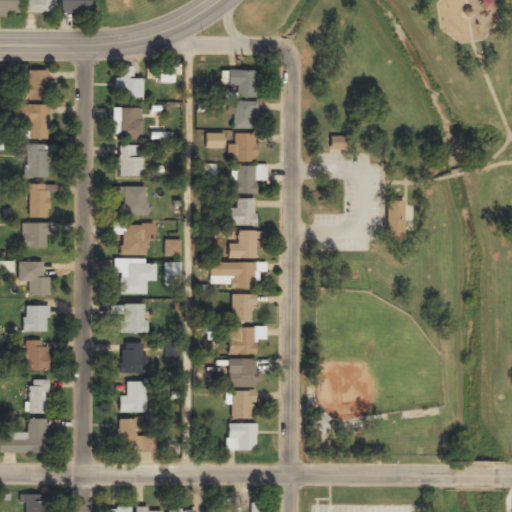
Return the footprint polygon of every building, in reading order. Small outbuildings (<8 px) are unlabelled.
[(18,0),(0,0),(0,14),(17,15),(18,0)] [(53,0),(23,0),(24,12),(54,12),(53,0)] [(89,12),(89,0),(59,0),(60,12),(89,12)] [(175,66),(160,65),(159,81),(173,82),(174,73),(175,73),(175,66)] [(142,96),(142,78),(133,79),(132,66),(119,66),(119,78),(115,78),(116,97),(142,96)] [(255,97),(255,70),(227,69),(227,85),(236,85),(236,97),(255,97)] [(47,70),(25,70),(24,99),(47,100),(47,70)] [(256,101),(232,102),(233,128),(253,128),(252,110),(257,110),(256,101)] [(28,138),(47,139),(48,104),(13,104),(13,121),(28,122),(28,138)] [(113,138),(141,138),(141,107),(112,108),(113,138)] [(326,129),(326,142),(344,142),(344,129),(326,129)] [(223,133),(205,133),(204,148),(222,148),(223,133)] [(233,133),(233,144),(226,144),(227,161),(255,160),(255,133),(233,133)] [(329,149),(347,149),(348,136),(329,135),(329,149)] [(137,145),(119,145),(119,175),(142,176),(142,157),(136,157),(137,145)] [(215,180),(215,164),(201,163),(201,180),(215,180)] [(266,180),(266,166),(230,166),(229,193),(256,193),(256,180),(266,180)] [(55,183),(27,184),(28,218),(47,217),(47,191),(56,191),(55,183)] [(145,215),(146,187),(112,186),(112,196),(123,196),(123,214),(145,215)] [(228,225),(254,225),(255,199),(235,198),(235,208),(228,208),(228,225)] [(386,198),(404,199),(403,236),(385,236),(386,198)] [(47,247),(46,222),(21,223),(21,248),(47,247)] [(119,255),(146,255),(146,240),(153,240),(154,223),(112,222),(111,234),(119,234),(119,255)] [(255,238),(264,238),(264,230),(238,231),(238,243),(227,243),(228,258),(256,258),(255,238)] [(179,256),(179,239),(163,239),(163,256),(179,256)] [(154,280),(155,263),(144,263),(144,259),(113,258),(112,272),(119,272),(119,294),(145,294),(145,280),(154,280)] [(42,261),(17,261),(17,281),(27,281),(27,295),(48,295),(48,277),(42,277),(42,261)] [(265,261),(208,262),(209,284),(229,283),(230,288),(256,288),(256,271),(265,271),(265,261)] [(180,262),(163,262),(163,279),(179,279),(180,262)] [(231,321),(251,321),(251,303),(256,303),(256,294),(231,294),(231,321)] [(47,306),(23,305),(23,331),(46,331),(47,306)] [(120,332),(146,333),(147,320),(143,320),(143,305),(120,305),(120,332)] [(215,324),(202,323),(202,332),(208,333),(207,338),(214,338),(215,324)] [(254,354),(255,335),(263,336),(263,328),(229,327),(228,354),(254,354)] [(48,370),(47,347),(41,347),(41,340),(24,340),(24,370),(48,370)] [(178,341),(157,341),(157,350),(163,350),(164,357),(178,357),(178,341)] [(142,343),(120,342),(120,373),(145,373),(146,355),(142,355),(142,343)] [(255,359),(227,358),(227,386),(258,387),(258,371),(254,371),(255,359)] [(29,413),(47,413),(46,379),(28,380),(29,413)] [(145,381),(125,381),(125,396),(118,396),(118,412),(145,411),(145,381)] [(250,419),(250,402),(254,402),(255,390),(230,390),(229,418),(250,419)] [(0,452),(47,452),(46,418),(26,419),(26,431),(0,431),(0,452)] [(154,435),(134,435),(134,419),(118,418),(117,441),(127,442),(126,450),(154,451),(154,435)] [(328,427),(318,418),(312,425),(322,434),(328,427)] [(226,450),(255,450),(255,423),(225,423),(226,450)] [(24,511),(46,511),(46,494),(18,494),(18,503),(24,503),(24,511)] [(269,511),(270,502),(262,502),(262,498),(249,497),(249,511),(269,511)]
